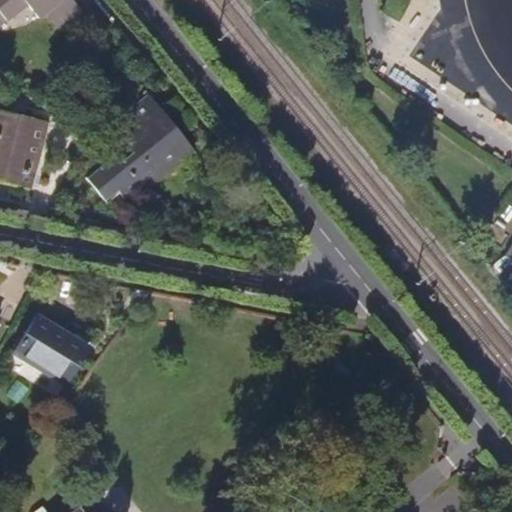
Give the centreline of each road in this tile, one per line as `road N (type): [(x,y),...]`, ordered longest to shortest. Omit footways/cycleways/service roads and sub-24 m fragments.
road 1 (residential): [(366,292),(136,0)]
road 2 (tertiary): [(366,292),(254,284),(0,234)]
road 3 (tertiary): [(511,464),(366,292)]
